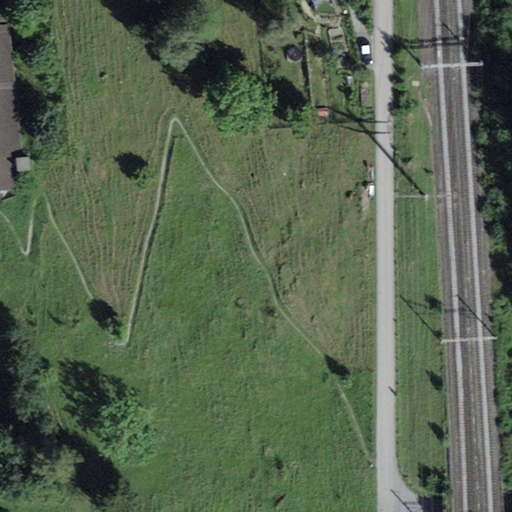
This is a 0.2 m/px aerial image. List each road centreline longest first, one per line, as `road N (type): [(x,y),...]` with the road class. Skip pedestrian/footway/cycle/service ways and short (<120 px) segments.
road 1 (unclassified): [(381,0),(387,508)]
road 2 (unclassified): [(387,508),(511,500)]
